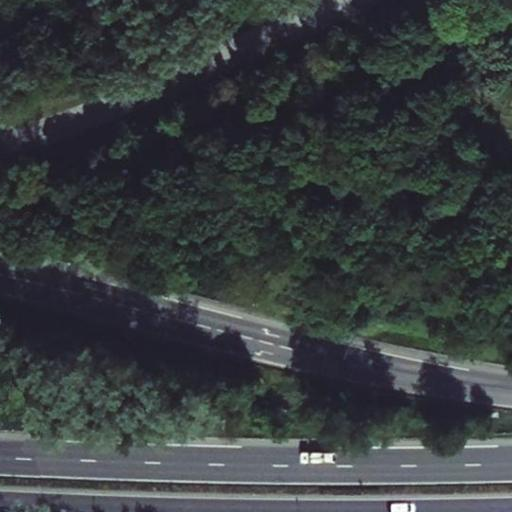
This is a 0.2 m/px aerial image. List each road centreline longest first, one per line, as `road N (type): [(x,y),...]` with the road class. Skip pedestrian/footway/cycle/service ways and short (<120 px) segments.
road 1 (trunk): [(511,394),(352,364),(0,274)]
road 2 (trunk): [(511,464),(0,458)]
road 3 (residential): [(332,0),(51,135),(0,145)]
